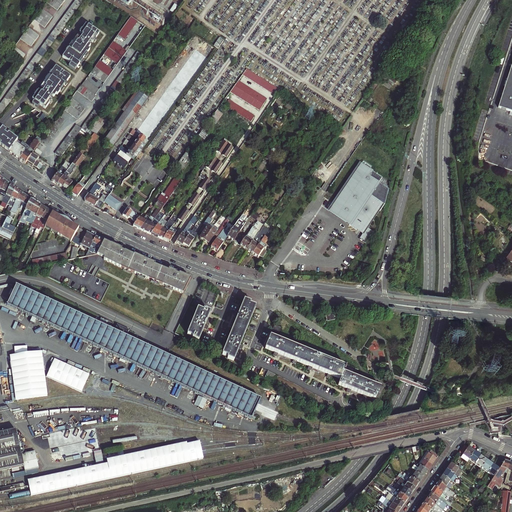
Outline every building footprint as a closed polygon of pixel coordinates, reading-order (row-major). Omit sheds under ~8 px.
[(70,8),(68,11),(66,14),(64,17),(62,20),(60,23),(58,25),(57,26),(55,29),(53,32),(51,35),(49,38),(47,41),(44,44),(42,47),(40,50),(38,53),(36,55),(36,56),(34,58),(32,61),(30,64),(28,67),(26,70),(23,73),(21,76),(19,79),(6,97),(0,106),(0,117),(12,101),(25,83),(27,80),(29,77),(31,74),(34,71),(36,68),(38,65),(40,62),(42,60),(44,57),(46,54),(48,51),(50,48),(53,45),(55,42),(57,39),(59,36),(61,33),(63,30),(65,27),(67,24),(69,21),(72,18),(74,15),(76,12),(78,9),(80,6),(82,3),(85,0),(84,0),(75,0),(75,2),(72,5),(70,8)] [(48,0),(48,1),(50,3),(53,5),(56,7),(58,9),(62,3),(64,0),(48,0)] [(53,16),(54,15),(51,13),(48,11),(46,9),(43,8),(39,13),(37,16),(35,18),(38,20),(40,22),(43,24),(46,26),(50,21),(53,16)] [(139,19),(132,14),(119,33),(126,37),(139,19)] [(23,36),(30,41),(33,43),(37,38),(41,32),(30,25),(23,36)] [(91,28),(87,25),(83,30),(82,29),(80,32),(81,33),(80,34),(81,34),(79,37),(78,37),(73,44),(72,43),(69,47),(70,48),(69,50),(68,49),(66,52),(67,53),(63,58),(72,64),(70,67),(75,71),(78,68),(78,69),(81,65),(82,66),(85,61),(84,60),(85,59),(86,59),(89,55),(88,54),(91,51),(89,49),(92,46),(90,45),(92,42),(94,44),(94,43),(95,44),(97,41),(96,40),(100,34),(98,33),(99,31),(92,26),(91,28)] [(115,39),(105,52),(119,61),(128,48),(115,39)] [(21,60),(23,57),(27,51),(17,44),(13,49),(11,52),(21,60)] [(133,71),(145,54),(139,50),(105,97),(111,101),(129,76),(133,71)] [(107,77),(111,71),(98,62),(94,68),(107,77)] [(511,63),(500,105),(506,109),(511,110),(511,63)] [(71,78),(57,67),(52,73),(51,72),(49,75),(50,76),(49,78),(48,77),(45,81),(46,82),(41,89),(42,89),(40,92),(39,92),(38,93),(37,92),(34,96),(35,97),(33,101),(35,102),(33,106),(38,109),(40,106),(46,110),(50,105),(52,106),(54,103),(52,102),(53,101),(51,100),(53,97),(55,98),(57,95),(58,96),(61,92),(62,93),(66,89),(64,88),(65,87),(67,87),(69,84),(67,84),(71,78)] [(248,67),(244,72),(273,91),(277,86),(248,67)] [(171,76),(167,73),(162,80),(166,83),(171,76)] [(101,85),(88,76),(83,83),(97,92),(101,85)] [(395,85),(398,81),(391,76),(388,80),(395,85)] [(269,98),(240,78),(231,89),(261,109),(269,98)] [(92,98),(97,92),(83,83),(79,89),(92,98)] [(130,125),(153,93),(144,87),(106,139),(110,142),(115,146),(116,144),(120,139),(123,134),(127,129),(130,125)] [(80,115),(87,106),(75,97),(66,108),(79,117),(80,115)] [(227,103),(253,121),(257,115),(230,97),(227,103)] [(102,113),(106,108),(109,104),(102,99),(83,125),(84,126),(90,130),(92,128),(102,113)] [(379,108),(382,105),(373,99),(371,102),(379,108)] [(165,115),(170,108),(166,105),(165,107),(159,102),(155,108),(165,115)] [(80,117),(88,106),(87,106),(80,115),(79,117),(80,117)] [(142,130),(138,127),(136,129),(149,138),(164,117),(156,112),(142,130)] [(92,128),(96,131),(98,133),(109,118),(102,113),(92,128)] [(67,118),(62,114),(54,126),(59,129),(67,118)] [(78,121),(68,136),(74,140),(84,126),(83,125),(78,121)] [(0,141),(11,150),(20,138),(11,132),(11,131),(4,125),(0,130),(0,141)] [(40,146),(45,149),(59,129),(54,126),(40,146)] [(150,139),(149,138),(136,129),(135,131),(137,132),(137,133),(138,133),(140,134),(138,138),(146,144),(150,139)] [(96,131),(73,163),(59,183),(65,186),(69,189),(75,181),(71,178),(68,176),(77,164),(80,166),(88,154),(87,153),(86,154),(84,153),(88,148),(90,150),(101,135),(98,133),(96,131)] [(28,160),(35,151),(44,138),(40,134),(37,139),(36,138),(34,141),(35,142),(32,145),(25,140),(24,141),(22,144),(18,141),(20,138),(11,150),(20,156),(27,162),(28,160)] [(68,136),(57,150),(63,155),(74,140),(68,136)] [(146,144),(138,138),(137,139),(135,142),(143,149),(144,147),(146,144)] [(223,152),(230,141),(226,139),(219,149),(223,152)] [(106,148),(111,151),(115,146),(110,142),(106,148)] [(143,149),(135,142),(134,144),(131,147),(139,154),(142,150),(143,149)] [(225,153),(229,156),(236,145),(232,142),(225,153)] [(136,158),(139,154),(131,147),(129,150),(127,149),(127,148),(125,146),(122,144),(120,147),(122,148),(127,152),(133,156),(136,158)] [(122,148),(118,153),(123,157),(127,152),(122,148)] [(204,160),(189,149),(178,165),(185,170),(191,161),(199,167),(203,161),(204,160)] [(41,155),(35,151),(28,160),(31,162),(35,165),(36,163),(38,165),(41,167),(45,163),(39,158),(41,155)] [(118,153),(114,159),(125,167),(133,156),(127,152),(123,157),(118,153)] [(212,167),(219,158),(214,155),(208,164),(212,167)] [(221,159),(214,169),(218,172),(221,167),(225,162),(221,159)] [(56,177),(54,179),(57,182),(59,183),(73,163),(68,160),(56,177)] [(381,178),(359,163),(332,202),(327,210),(363,235),(360,239),(365,242),(368,244),(375,233),(368,228),(384,204),(387,195),(388,189),(382,185),(378,182),(381,178)] [(68,176),(71,178),(80,166),(77,164),(68,176)] [(176,188),(183,178),(179,175),(173,185),(176,188)] [(206,177),(201,185),(205,188),(212,178),(208,175),(206,177)] [(213,179),(212,178),(205,188),(206,189),(213,179)] [(82,180),(73,192),(77,194),(79,195),(87,184),(82,180)] [(104,185),(98,181),(87,197),(87,200),(95,205),(97,205),(101,208),(106,201),(106,200),(110,195),(106,192),(104,195),(97,190),(99,187),(101,188),(104,185)] [(166,191),(165,192),(171,195),(176,188),(173,185),(168,192),(166,191)] [(0,200),(3,201),(9,189),(8,188),(4,186),(0,194),(0,200)] [(6,201),(9,202),(14,193),(12,192),(9,189),(3,201),(2,203),(0,206),(3,207),(6,201)] [(202,193),(197,190),(190,201),(194,204),(202,193)] [(5,209),(10,211),(18,196),(17,195),(14,193),(9,202),(5,209)] [(110,195),(106,200),(113,205),(118,209),(123,201),(111,193),(110,195)] [(203,194),(202,193),(194,204),(195,205),(199,199),(203,194)] [(160,206),(163,208),(165,205),(170,197),(167,194),(162,201),(160,199),(157,204),(160,206)] [(209,194),(207,198),(200,208),(202,210),(205,206),(207,207),(209,203),(207,202),(210,199),(209,198),(211,196),(209,194)] [(18,196),(10,211),(5,221),(9,223),(12,218),(13,219),(19,207),(24,210),(28,203),(25,201),(18,196)] [(25,222),(33,207),(32,206),(28,203),(24,210),(17,224),(20,226),(22,220),(25,222)] [(163,208),(147,230),(151,232),(153,232),(161,220),(158,218),(158,217),(160,216),(167,206),(165,205),(163,208)] [(141,214),(130,206),(125,213),(129,217),(130,215),(133,217),(137,220),(141,214)] [(153,215),(152,214),(152,215),(149,219),(148,219),(142,228),(145,229),(147,230),(163,208),(160,206),(153,215)] [(186,206),(182,213),(181,214),(179,216),(184,219),(190,209),(186,206)] [(31,225),(33,220),(39,211),(37,210),(33,207),(25,222),(23,227),(28,230),(31,225)] [(34,232),(44,214),(42,213),(39,211),(33,220),(37,222),(35,225),(36,226),(35,227),(31,225),(28,230),(34,233),(34,232)] [(202,240),(205,241),(214,227),(210,225),(215,218),(213,217),(215,214),(213,212),(204,225),(207,227),(200,238),(202,240)] [(260,216),(254,212),(251,217),(257,221),(260,216)] [(149,219),(152,215),(148,213),(146,216),(142,214),(135,224),(139,226),(142,228),(148,219),(149,219)] [(48,217),(44,214),(34,232),(37,233),(38,231),(40,229),(42,230),(43,229),(49,218),(48,217)] [(198,217),(195,215),(179,239),(182,241),(184,243),(186,241),(191,233),(188,231),(198,217)] [(163,218),(161,220),(153,232),(157,234),(160,235),(163,231),(162,230),(165,226),(170,220),(166,217),(165,216),(163,218)] [(216,238),(220,232),(221,233),(224,229),(231,219),(228,216),(218,230),(214,227),(205,241),(206,242),(209,244),(214,237),(216,238)] [(231,233),(229,236),(231,238),(235,240),(249,220),(243,216),(236,225),(231,233)] [(172,217),(170,220),(165,226),(162,230),(163,231),(160,235),(164,237),(165,237),(174,225),(176,222),(177,220),(172,217)] [(0,218),(0,240),(7,244),(10,238),(0,233),(0,230),(4,222),(5,221),(0,218)] [(67,229),(58,223),(49,218),(43,229),(70,244),(75,233),(67,229)] [(188,243),(191,244),(200,230),(198,228),(202,221),(200,220),(191,233),(186,241),(188,243)] [(6,230),(9,224),(4,222),(0,230),(0,233),(10,238),(12,233),(6,230)] [(255,230),(253,229),(241,245),(245,247),(248,250),(260,232),(264,225),(260,223),(255,230)] [(174,225),(165,237),(167,238),(171,240),(179,228),(174,225)] [(43,229),(42,230),(42,231),(68,246),(69,245),(70,244),(43,229)] [(221,233),(213,246),(215,247),(219,250),(229,236),(231,233),(224,229),(221,233)] [(260,232),(248,250),(251,252),(254,254),(260,245),(256,243),(262,234),(260,232)] [(79,236),(75,233),(70,244),(69,245),(77,250),(79,246),(75,244),(79,236)] [(81,254),(85,256),(92,243),(86,240),(83,238),(79,246),(77,250),(82,252),(81,254)] [(264,238),(260,245),(254,254),(257,256),(259,257),(261,255),(264,257),(269,251),(265,248),(268,245),(265,243),(267,240),(264,238)] [(94,260),(100,247),(94,244),(92,243),(85,256),(82,262),(94,260)] [(156,289),(179,301),(180,299),(187,285),(177,281),(164,276),(151,270),(147,269),(133,263),(128,261),(113,253),(105,249),(100,247),(94,260),(112,269),(111,271),(156,289)] [(68,252),(66,266),(72,264),(74,256),(75,254),(68,252)] [(30,272),(64,265),(62,258),(28,266),(30,272)] [(61,267),(54,280),(108,307),(118,288),(72,264),(68,270),(61,267)] [(250,418),(259,398),(15,283),(8,298),(6,304),(105,350),(221,404),(244,415),(250,418)] [(231,357),(230,359),(237,362),(242,348),(245,349),(246,346),(243,345),(245,341),(245,339),(251,327),(253,321),(254,319),(257,311),(259,307),(253,305),(254,303),(247,300),(246,304),(237,324),(234,323),(232,325),(236,327),(224,355),(231,357)] [(2,316),(13,321),(16,313),(5,309),(2,316)] [(206,310),(206,312),(200,310),(190,334),(195,336),(195,338),(201,341),(206,329),(209,330),(210,328),(207,326),(211,315),(212,313),(206,310)] [(325,312),(325,315),(325,319),(328,321),(333,320),(334,320),(333,312),(331,311),(325,312)] [(272,330),(278,333),(280,328),(274,325),(272,330)] [(345,366),(269,337),(264,348),(274,352),(272,355),(274,356),(275,357),(277,353),(293,360),(292,363),(294,364),(295,364),(296,361),(308,366),(307,369),(309,369),(310,370),(312,367),(328,373),(327,377),(328,377),(330,378),(331,374),(340,378),(338,384),(347,388),(346,391),(348,391),(349,392),(351,389),(364,394),(363,397),(364,398),(366,399),(367,395),(376,399),(381,387),(343,372),(344,369),(345,369),(346,367),(345,366)] [(41,352),(9,356),(11,370),(15,399),(47,395),(41,352)] [(54,360),(47,377),(81,392),(89,375),(54,360)] [(275,383),(297,395),(319,406),(322,400),(269,373),(266,379),(275,383)] [(88,383),(114,395),(118,386),(92,375),(88,383)] [(13,433),(7,434),(0,435),(0,473),(22,469),(14,433),(13,433)] [(471,449),(467,446),(462,453),(472,460),(477,453),(471,449)] [(432,453),(429,451),(424,458),(434,465),(439,459),(441,456),(434,451),(432,453)] [(477,453),(472,460),(478,464),(483,457),(480,455),(477,453)] [(432,468),(434,465),(424,458),(424,457),(419,463),(430,471),(432,468)] [(485,459),(483,457),(478,464),(484,469),(489,461),(485,459)] [(490,474),(495,466),(492,464),(489,461),(484,469),(490,474)] [(428,474),(430,471),(419,463),(418,463),(414,469),(415,469),(426,477),(428,474)] [(511,464),(510,464),(507,463),(502,471),(496,478),(504,483),(506,481),(503,479),(505,476),(509,478),(511,471),(511,466),(511,464)] [(454,464),(451,468),(449,471),(456,476),(461,469),(454,464)] [(490,474),(496,478),(502,471),(498,468),(495,466),(490,474)] [(426,477),(415,469),(410,476),(421,484),(424,480),(426,477)] [(456,476),(449,471),(447,473),(445,476),(452,482),(456,484),(460,478),(456,476)] [(400,473),(398,475),(399,475),(418,488),(420,486),(421,484),(410,476),(405,472),(403,476),(400,473)] [(397,477),(402,480),(400,483),(414,494),(416,491),(418,488),(399,475),(397,477)] [(452,482),(445,476),(443,479),(440,483),(448,488),(452,482)] [(496,493),(497,493),(504,483),(496,478),(489,488),(495,492),(496,493)] [(394,484),(392,486),(398,490),(410,499),(413,496),(414,494),(400,483),(397,487),(394,484)] [(456,494),(448,488),(440,483),(440,484),(437,488),(448,496),(451,493),(452,494),(451,495),(454,497),(456,494)] [(444,503),(448,496),(437,488),(434,492),(432,494),(444,503)] [(409,501),(410,499),(398,490),(395,493),(393,492),(392,494),(407,504),(409,501)] [(511,494),(505,493),(503,511),(506,511),(510,511),(511,503),(511,500),(511,494)] [(405,506),(407,504),(392,494),(389,499),(391,500),(403,509),(405,506)] [(447,505),(444,503),(432,494),(430,497),(429,499),(443,510),(447,505)] [(441,511),(443,510),(429,499),(427,502),(425,504),(435,511),(441,511)] [(389,506),(396,511),(400,511),(401,511),(403,509),(391,500),(388,504),(386,502),(385,504),(389,506)]
